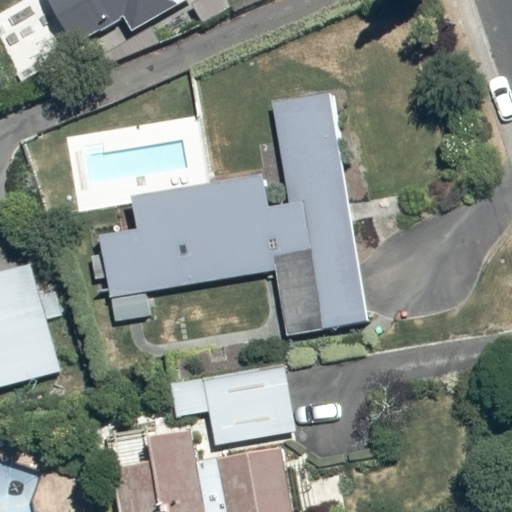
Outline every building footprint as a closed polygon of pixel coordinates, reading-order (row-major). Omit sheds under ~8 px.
[(116,0),(124,11),(142,0),(116,0)] [(102,237),(114,300),(273,271),(286,340),(373,324),(332,95),(272,106),(290,204),(273,207),(265,165),(212,174),(214,183),(136,197),(142,230),(102,237)] [(64,318),(2,107),(0,107),(0,391),(64,373),(49,322),(64,318)] [(213,415),(216,445),(295,438),(289,375),(174,385),(177,418),(213,415)] [(294,511),(284,450),(220,461),(220,467),(198,471),(192,435),(148,442),(151,460),(118,466),(125,511),(294,511)]
